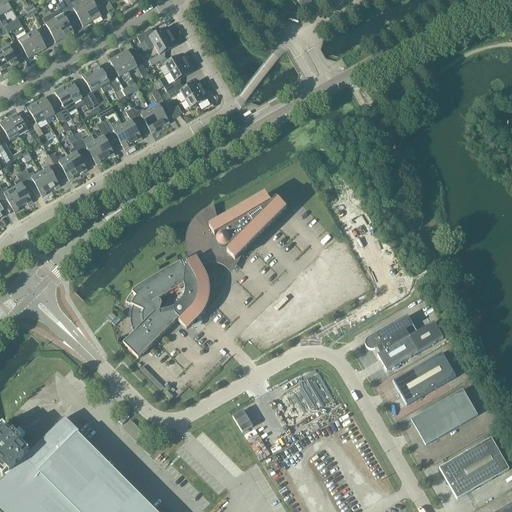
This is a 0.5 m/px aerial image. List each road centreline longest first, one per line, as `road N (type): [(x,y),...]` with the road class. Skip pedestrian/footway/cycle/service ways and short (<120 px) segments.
road 1 (unclassified): [(426,511),(343,367),(326,354),(294,354),(169,423),(152,417),(32,297)]
road 2 (residential): [(0,248),(231,107),(172,0)]
road 3 (tertiary): [(98,224),(324,90)]
road 4 (track): [(377,510),(325,435),(296,416),(282,437),(326,511)]
road 5 (residential): [(170,0),(1,99)]
road 6 (tertiary): [(324,90),(481,0)]
